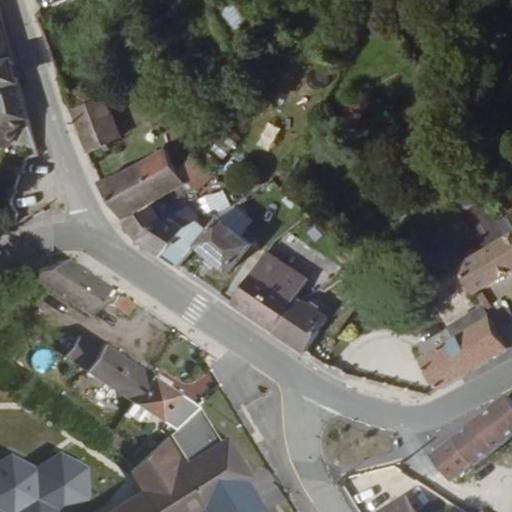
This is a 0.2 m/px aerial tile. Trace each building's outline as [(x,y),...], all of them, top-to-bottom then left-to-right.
[(224,17),(245,29),(254,13),(233,1),(224,17)] [(0,53),(15,48),(4,17),(0,18),(0,53)] [(0,75),(22,69),(15,48),(0,53),(0,75)] [(96,64),(62,79),(87,143),(121,128),(96,64)] [(45,136),(22,69),(0,75),(0,104),(32,131),(45,136)] [(250,95),(242,76),(217,86),(223,99),(230,96),(233,103),(250,95)] [(204,102),(200,92),(178,100),(182,111),(204,102)] [(0,145),(12,155),(32,131),(0,104),(0,145)] [(232,115),(227,106),(226,105),(219,113),(221,116),(209,129),(214,135),(232,115)] [(274,150),(285,126),(271,120),(260,144),(274,150)] [(146,152),(100,174),(104,186),(105,185),(122,213),(176,180),(186,174),(182,169),(204,146),(193,123),(165,142),(146,152)] [(208,142),(204,146),(182,169),(186,174),(176,180),(180,187),(190,179),(194,181),(209,167),(204,161),(216,152),(208,142)] [(213,209),(230,199),(221,183),(205,191),(213,209)] [(166,193),(124,216),(122,218),(125,224),(128,222),(134,232),(173,207),(166,193)] [(173,207),(134,232),(145,241),(163,252),(191,219),(184,212),(189,207),(178,200),(173,207)] [(507,231),(459,261),(477,290),(511,271),(511,202),(496,213),(507,231)] [(191,219),(163,252),(178,261),(198,237),(228,261),(251,233),(237,222),(241,218),(233,212),(231,215),(221,210),(209,221),(201,215),(191,219)] [(264,245),(233,294),(276,319),(295,288),(299,291),(309,273),(264,245)] [(103,286),(60,256),(22,272),(85,313),(103,286)] [(320,280),(309,273),(299,291),(302,292),(320,280)] [(295,288),(276,319),(308,341),(327,310),(302,292),(299,291),(295,288)] [(491,313),(509,343),(511,341),(511,311),(508,304),(491,313)] [(434,379),(436,385),(509,343),(491,313),(419,353),(425,362),(417,366),(427,384),(434,379)] [(96,348),(72,333),(60,352),(82,367),(96,348)] [(128,397),(145,371),(102,341),(96,348),(82,367),(128,397)] [(174,391),(145,371),(128,397),(158,417),(174,391)] [(511,393),(509,389),(476,412),(498,443),(511,433),(511,393)] [(192,404),(174,391),(158,417),(169,424),(192,404)] [(83,511),(177,511),(203,498),(243,475),(248,472),(227,433),(220,437),(199,398),(192,404),(169,424),(125,464),(135,484),(83,511)] [(454,431),(474,457),(476,459),(498,443),(476,412),(454,431)] [(454,431),(434,448),(454,472),(474,457),(454,431)] [(264,511),(243,475),(203,498),(210,511),(264,511)] [(414,511),(402,490),(367,511),(414,511)]
